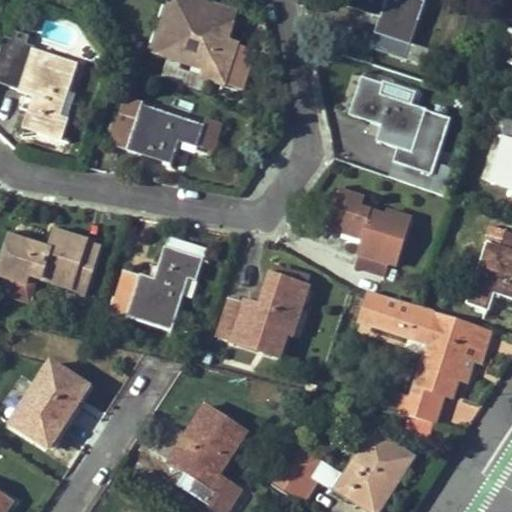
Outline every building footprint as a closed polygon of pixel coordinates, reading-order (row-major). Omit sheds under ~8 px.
[(191,73),(233,88),(246,50),(204,36),(209,22),(207,22),(212,8),(188,0),(175,0),(172,10),(168,9),(153,53),(180,62),(181,59),(195,63),(193,66),(191,73)] [(350,0),(348,7),(380,18),(374,33),(377,33),(372,48),(422,66),(428,50),(407,43),(420,5),(405,0),(350,0)] [(511,33),(498,28),(488,58),(511,66),(511,33)] [(255,53),(246,50),(233,88),(242,91),(255,53)] [(28,112),(22,129),(60,141),(66,122),(56,118),(65,92),(67,93),(76,67),(31,52),(29,57),(16,52),(4,86),(17,91),(16,92),(25,95),(33,98),(28,112)] [(381,127),(375,143),(377,143),(373,157),(407,169),(412,155),(409,154),(423,113),(378,98),(382,88),(361,81),(349,116),(381,127)] [(394,95),(417,97),(418,83),(396,81),(394,95)] [(68,122),(77,96),(67,93),(65,92),(56,118),(66,122),(68,122)] [(25,95),(20,109),(28,112),(33,98),(25,95)] [(120,115),(123,116),(113,144),(169,163),(177,140),(197,147),(198,144),(203,127),(144,108),(145,104),(125,98),(120,115)] [(499,120),(494,137),(503,140),(488,182),(511,190),(511,196),(511,200),(511,199),(511,126),(509,126),(510,123),(499,120)] [(213,128),(204,125),(203,127),(198,144),(206,147),(213,128)] [(341,195),(329,229),(362,239),(356,256),(359,257),(354,269),(385,279),(389,265),(394,267),(409,222),(384,214),(383,218),(359,210),(361,202),(341,195)] [(54,234),(48,253),(9,240),(0,267),(0,279),(3,280),(23,287),(27,276),(36,279),(68,290),(68,293),(82,298),(98,250),(85,246),(85,245),(54,234)] [(487,244),(467,305),(486,312),(492,294),(511,300),(511,237),(506,235),(502,249),(487,244)] [(138,278),(125,273),(110,316),(126,322),(128,317),(171,332),(180,305),(176,303),(184,278),(188,280),(193,281),(199,263),(201,264),(205,252),(167,240),(153,280),(139,275),(138,278)] [(245,307),(243,309),(230,304),(220,334),(235,339),(232,346),(277,360),(285,336),(281,334),(285,322),(294,325),(308,284),(272,272),(263,298),(259,311),(251,309),(245,307)] [(0,288),(0,295),(27,305),(36,279),(27,276),(23,287),(3,280),(0,288)] [(180,305),(188,280),(184,278),(176,303),(180,305)] [(370,294),(362,318),(375,322),(372,330),(408,341),(411,330),(431,337),(428,347),(425,358),(415,388),(451,399),(464,359),(481,364),(491,335),(431,316),(432,313),(412,307),(370,294)] [(263,298),(256,295),(251,309),(259,311),(263,298)] [(372,330),(375,322),(362,318),(360,326),(372,330)] [(290,338),(294,325),(285,322),(281,334),(285,336),(290,338)] [(408,341),(428,347),(431,337),(411,330),(408,341)] [(425,358),(428,347),(408,341),(405,352),(425,358)] [(88,390),(52,366),(12,424),(49,449),(88,390)] [(174,465),(186,473),(177,486),(217,511),(227,511),(240,493),(217,478),(246,435),(206,409),(188,436),(192,438),(174,465)] [(378,511),(413,459),(372,433),(335,490),(366,511),(378,511)] [(170,462),(174,465),(192,438),(188,436),(170,462)] [(271,487),(302,507),(318,483),(309,478),(319,464),(296,449),(271,487)] [(0,497),(0,511),(6,511),(12,505),(0,497)]
